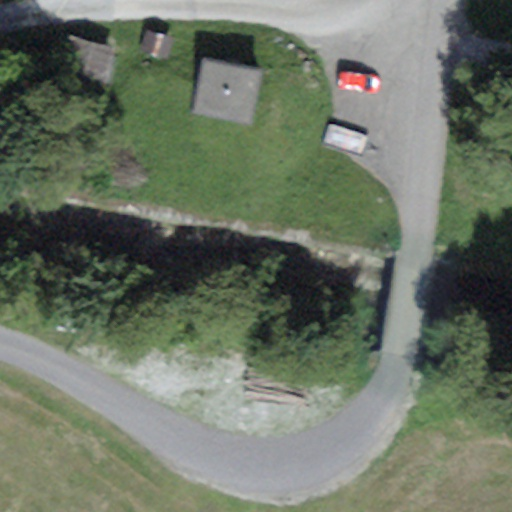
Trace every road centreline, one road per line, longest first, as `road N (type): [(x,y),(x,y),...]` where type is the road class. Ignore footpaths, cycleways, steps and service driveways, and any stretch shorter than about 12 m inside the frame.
road 1 (track): [(0,341),(222,451),(267,460),(315,452),(353,432),(379,403),(399,353),(416,248),(432,35)]
road 2 (track): [(432,35),(246,3),(0,18)]
